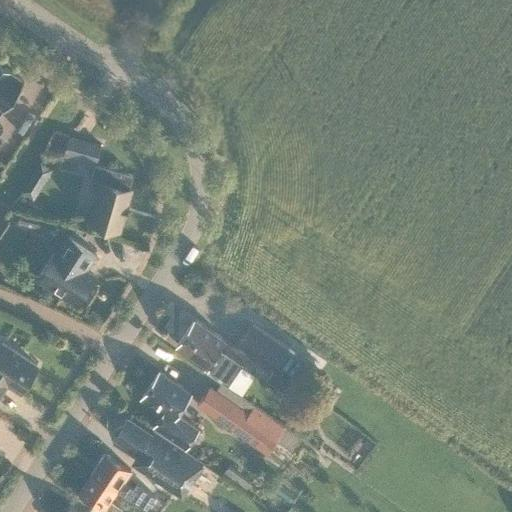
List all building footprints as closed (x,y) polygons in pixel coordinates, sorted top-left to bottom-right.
[(0,126),(2,124),(0,123),(0,109),(3,106),(4,106),(23,78),(8,68),(9,67),(0,61),(0,126)] [(70,134),(65,155),(96,163),(101,142),(70,134)] [(92,177),(103,181),(92,220),(121,229),(125,214),(126,214),(129,203),(128,203),(132,188),(130,187),(134,173),(96,162),(92,177)] [(19,222),(40,227),(42,215),(21,211),(19,222)] [(38,276),(79,302),(96,275),(86,268),(97,251),(70,234),(59,251),(56,249),(38,276)] [(196,317),(178,343),(208,364),(206,367),(229,383),(242,363),(220,347),(226,338),(196,317)] [(238,342),(275,368),(290,348),(253,322),(238,342)] [(0,396),(9,383),(21,391),(39,364),(3,341),(0,346),(0,396)] [(159,369),(140,397),(161,411),(152,424),(185,447),(199,427),(177,413),(192,392),(159,369)] [(211,384),(198,402),(268,451),(277,438),(292,449),(301,436),(222,381),(217,388),(211,384)] [(314,396),(294,382),(283,398),(302,412),(314,396)] [(206,463),(185,449),(171,440),(171,439),(156,429),(154,433),(129,416),(124,424),(121,424),(116,430),(117,434),(116,437),(141,454),(134,463),(184,496),(206,463)] [(105,452),(93,472),(119,489),(127,477),(131,480),(136,472),(105,452)] [(231,462),(223,473),(247,489),(254,479),(231,462)] [(111,500),(119,489),(93,472),(79,492),(109,511),(119,511),(122,507),(111,500)] [(132,501),(154,511),(163,511),(166,505),(137,491),(132,501)]
